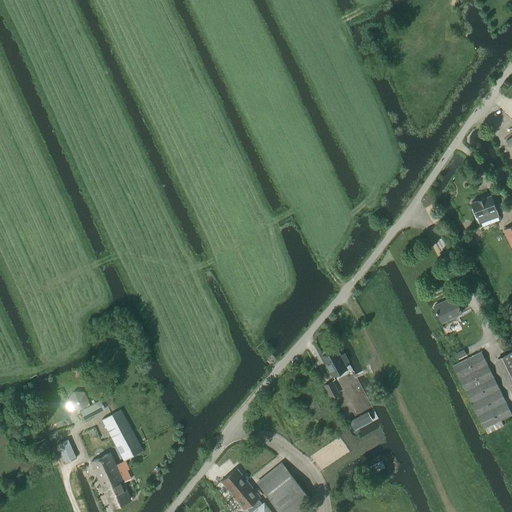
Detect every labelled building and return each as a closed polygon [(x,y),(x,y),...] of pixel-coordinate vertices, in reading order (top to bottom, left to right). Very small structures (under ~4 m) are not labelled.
[(491,195),(471,202),(476,216),(479,224),(498,217),(496,209),(491,195)] [(511,224),(502,230),(511,248),(511,224)] [(433,306),(442,323),(462,313),(453,296),(433,306)] [(344,364),(348,362),(344,354),(343,354),(339,356),(336,349),(322,356),(332,376),(346,369),(344,364)] [(456,353),(454,354),(458,361),(467,356),(463,349),(456,353)] [(458,362),(452,366),(483,429),(485,428),(501,420),(511,415),(481,351),(468,358),(458,362)] [(511,352),(495,361),(511,395),(511,352)] [(332,381),(324,385),(330,397),(338,393),(332,381)] [(68,399),(67,400),(72,410),(73,410),(84,391),(73,391),(68,399)] [(102,411),(99,406),(97,401),(79,411),(84,420),(102,411)] [(142,451),(120,410),(111,415),(130,449),(120,454),(124,461),(142,451)] [(350,422),(354,430),(356,428),(372,420),(368,413),(350,422)] [(130,449),(111,415),(102,420),(120,454),(130,449)] [(43,439),(34,443),(39,453),(47,450),(43,439)] [(64,462),(76,457),(68,439),(57,444),(64,462)] [(119,473),(125,471),(121,462),(115,465),(110,453),(91,461),(102,486),(121,478),(119,473)] [(370,475),(384,467),(381,461),(367,468),(370,475)] [(291,511),(309,498),(283,464),(258,484),(279,511),(291,511)] [(221,481),(244,510),(247,508),(249,511),(272,511),(263,501),(261,503),(258,499),(260,497),(237,468),(221,481)] [(130,499),(123,482),(131,479),(127,470),(125,471),(119,473),(121,478),(102,486),(111,507),(130,499)]
